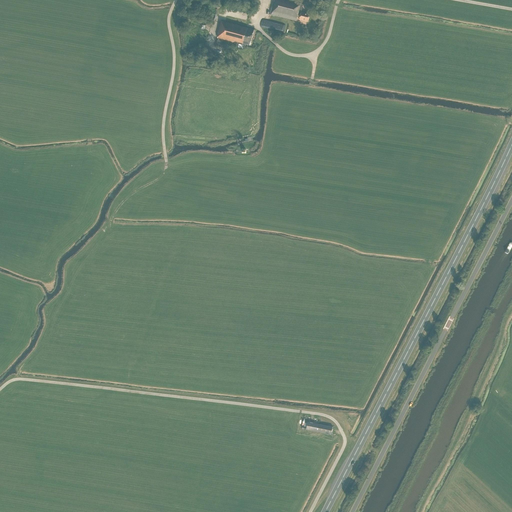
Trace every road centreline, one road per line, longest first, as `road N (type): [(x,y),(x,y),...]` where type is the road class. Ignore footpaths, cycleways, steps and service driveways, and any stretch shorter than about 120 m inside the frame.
road 1 (unclassified): [(0,388),(16,378),(327,414),(344,438),(308,511)]
road 2 (track): [(16,378),(116,203),(143,175),(165,167),(163,122),(174,67),(168,18),(176,0)]
road 3 (trunk): [(325,511),(511,145)]
road 4 (unclassified): [(352,511),(511,203)]
road 5 (track): [(419,511),(511,308)]
road 6 (unclassified): [(259,28),(286,53),(311,54),(328,36),(338,0)]
